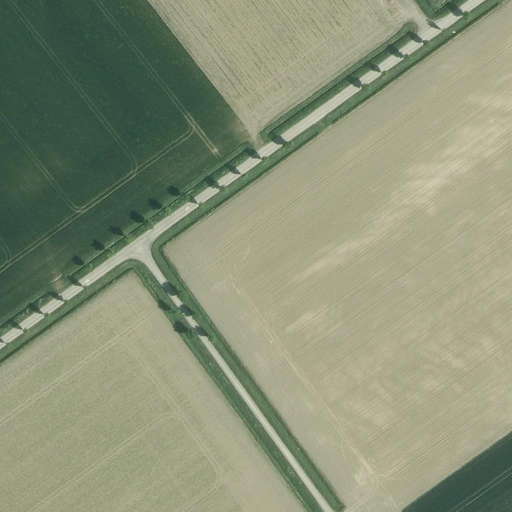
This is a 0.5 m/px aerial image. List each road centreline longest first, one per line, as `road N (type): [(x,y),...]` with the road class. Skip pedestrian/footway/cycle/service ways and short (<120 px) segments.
road 1 (unclassified): [(137,246),(476,0)]
road 2 (unclassified): [(328,511),(137,246)]
road 3 (unclassified): [(0,344),(137,246)]
